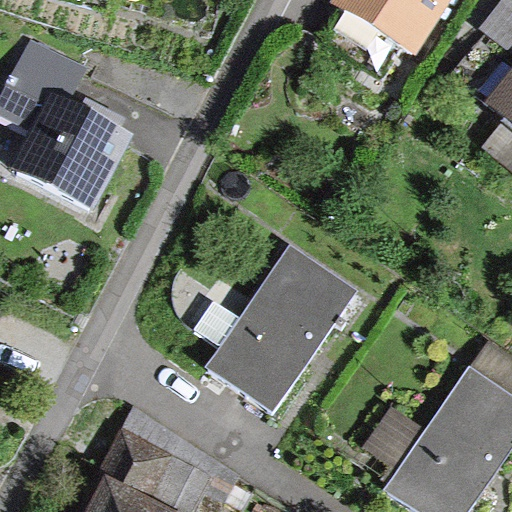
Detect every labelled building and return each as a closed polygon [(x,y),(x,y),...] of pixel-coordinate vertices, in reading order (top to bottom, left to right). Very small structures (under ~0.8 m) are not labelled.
[(443,6),(434,0),(341,0),(314,39),(383,88),(443,6)] [(511,53),(511,27),(492,13),(465,52),(497,75),(511,53)] [(89,67),(34,41),(0,110),(0,113),(37,131),(18,171),(90,206),(130,125),(107,114),(74,98),(89,67)] [(511,86),(468,148),(511,179),(511,86)] [(350,310),(277,264),(189,400),(262,447),(350,310)] [(511,365),(487,349),(391,495),(416,511),(469,511),(511,448),(511,365)] [(131,511),(148,472),(114,458),(91,511),(131,511)]
